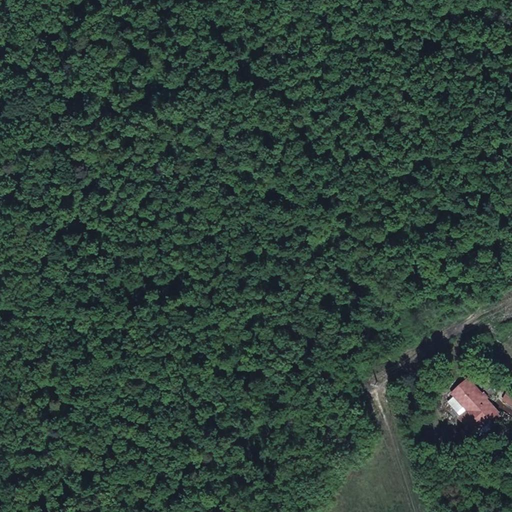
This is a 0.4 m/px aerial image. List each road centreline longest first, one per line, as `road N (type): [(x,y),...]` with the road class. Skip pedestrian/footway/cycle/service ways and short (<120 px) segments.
road 1 (track): [(243,511),(376,390),(418,366),(511,273)]
road 2 (track): [(511,218),(508,191),(486,162),(357,69),(297,0)]
road 3 (track): [(376,390),(415,511)]
